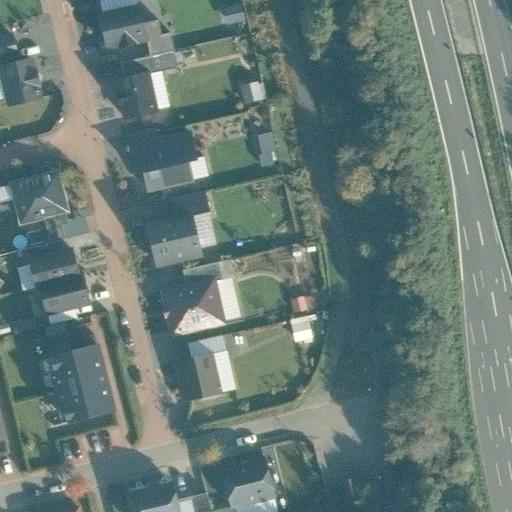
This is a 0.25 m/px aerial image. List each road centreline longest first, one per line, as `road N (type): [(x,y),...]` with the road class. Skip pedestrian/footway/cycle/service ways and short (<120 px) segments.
road 1 (residential): [(163,461),(87,136)]
road 2 (motorway): [(461,148),(511,392)]
road 3 (residential): [(334,414),(163,461)]
road 4 (residential): [(163,461),(0,501)]
road 5 (motorway): [(425,0),(461,148)]
road 6 (residential): [(87,136),(56,0)]
